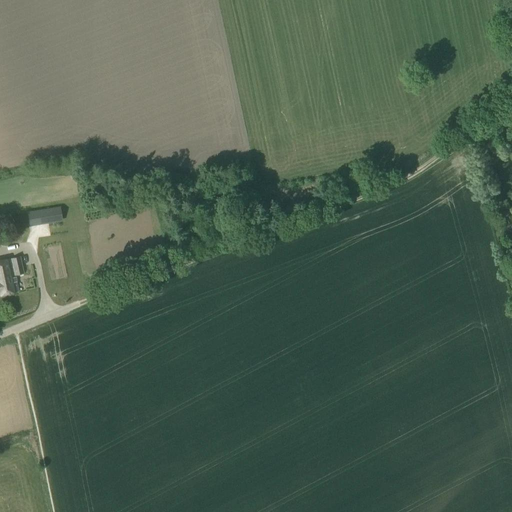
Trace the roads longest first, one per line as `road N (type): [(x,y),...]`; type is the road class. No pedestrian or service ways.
road 1 (track): [(203,255),(405,180),(511,106)]
road 2 (unclassified): [(0,335),(203,255)]
